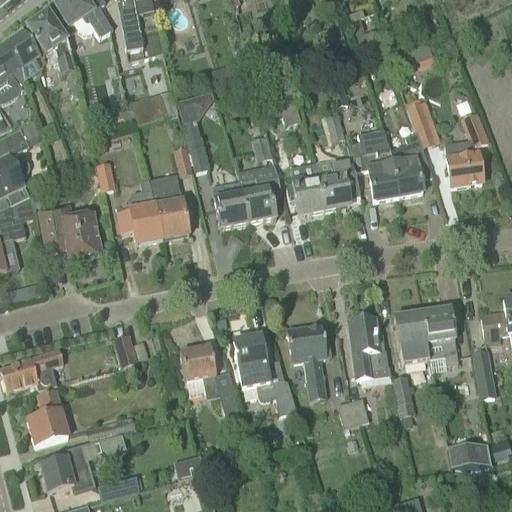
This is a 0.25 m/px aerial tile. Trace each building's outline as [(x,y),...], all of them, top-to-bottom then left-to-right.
[(103,9),(102,8),(97,0),(58,0),(50,5),(66,32),(72,28),(75,32),(77,36),(81,38),(85,39),(89,38),(93,37),(97,44),(111,36),(97,13),(103,9)] [(131,0),(109,0),(114,6),(125,68),(142,64),(136,23),(132,2),(131,0)] [(131,0),(132,2),(136,23),(142,64),(159,60),(152,19),(146,0),(131,0)] [(45,17),(24,32),(45,61),(47,71),(56,68),(60,80),(73,77),(65,46),(45,17)] [(359,25),(350,28),(354,39),(363,35),(359,25)] [(339,33),(317,39),(322,57),(344,50),(339,33)] [(39,59),(33,50),(21,34),(2,47),(19,73),(24,88),(25,94),(26,94),(23,84),(40,73),(33,63),(39,59)] [(372,35),(357,40),(364,59),(378,54),(372,35)] [(2,47),(0,48),(0,109),(7,106),(13,101),(20,95),(18,92),(24,88),(19,73),(2,47)] [(403,55),(411,78),(434,70),(426,47),(403,55)] [(335,68),(323,72),(327,86),(328,89),(339,86),(335,68)] [(339,86),(328,89),(334,114),(346,111),(339,86)] [(169,97),(135,106),(126,109),(128,115),(132,129),(132,131),(175,119),(169,97)] [(292,101),(261,109),(265,126),(280,121),(297,117),(292,101)] [(406,113),(414,136),(428,131),(420,109),(406,113)] [(128,115),(86,125),(90,139),(132,129),(128,115)] [(469,147),(443,151),(445,165),(446,173),(449,193),(481,188),(478,168),(475,152),(486,147),(487,146),(476,118),(459,125),(469,147)] [(336,120),(324,123),(328,135),(339,132),(336,120)] [(194,126),(179,130),(191,176),(191,178),(206,174),(194,126)] [(382,135),(357,140),(358,146),(361,161),(363,175),(366,174),(368,187),(372,207),(396,202),(389,158),(388,155),(382,135)] [(0,203),(5,201),(23,192),(18,183),(23,180),(25,178),(26,175),(26,171),(25,168),(22,166),(18,165),(15,166),(12,159),(26,153),(18,137),(0,145),(0,203)] [(405,150),(388,155),(389,158),(396,202),(421,198),(419,186),(431,184),(415,138),(402,142),(405,150)] [(264,141),(249,145),(254,167),(258,167),(270,163),(264,141)] [(184,154),(170,157),(176,180),(177,182),(190,179),(184,154)] [(107,163),(92,167),(99,196),(113,194),(107,163)] [(357,197),(348,163),(313,170),(322,216),(348,211),(346,199),(357,197)] [(322,216),(313,170),(313,169),(312,169),(312,170),(289,175),(289,174),(288,174),(297,221),(322,216)] [(274,225),(270,206),(268,195),(278,193),(272,172),(251,176),(253,186),(238,189),(240,198),(246,230),(274,225)] [(187,242),(180,206),(175,181),(149,186),(160,247),(187,242)] [(160,247),(149,186),(136,188),(138,198),(128,200),(125,207),(127,215),(115,217),(119,240),(131,238),(134,252),(160,247)] [(223,191),(212,194),(213,203),(212,203),(219,236),(246,230),(240,198),(238,189),(223,192),(223,191)] [(31,202),(28,203),(30,213),(33,213),(40,211),(38,201),(31,202)] [(0,278),(4,278),(18,274),(10,246),(24,243),(20,230),(33,227),(28,203),(8,213),(12,228),(0,230),(0,278)] [(62,212),(37,217),(45,258),(65,254),(67,265),(78,263),(81,267),(91,265),(93,260),(100,259),(96,239),(91,219),(64,224),(62,212)] [(511,352),(511,303),(501,305),(503,319),(480,322),(484,349),(499,347),(498,339),(509,338),(511,353),(511,352)] [(448,313),(420,317),(426,358),(427,365),(443,363),(444,371),(456,369),(448,313)] [(394,320),(392,320),(393,324),(393,325),(393,326),(394,330),(394,331),(397,354),(399,354),(401,369),(427,366),(427,365),(426,358),(420,317),(420,316),(419,316),(419,318),(394,321),(394,320)] [(381,341),(375,342),(372,325),(348,328),(356,385),(388,381),(387,370),(386,370),(384,355),(383,355),(381,341)] [(322,348),(320,332),(285,338),(289,369),(301,367),(307,406),(323,404),(317,364),(328,362),(326,347),(322,348)] [(135,369),(127,342),(111,347),(120,374),(135,369)] [(264,370),(263,362),(259,343),(231,348),(240,395),(255,392),(257,404),(261,407),(274,404),(278,421),(296,417),(286,387),(282,388),(277,368),(264,370)] [(214,380),(212,372),(208,352),(178,358),(184,387),(185,387),(187,398),(202,395),(203,397),(214,395),(212,381),(214,380)] [(486,355),(472,358),(480,404),(495,402),(486,355)] [(43,375),(62,369),(57,356),(15,368),(16,371),(0,375),(0,379),(6,399),(35,390),(37,397),(55,392),(51,377),(45,379),(43,375)] [(405,383),(391,386),(398,420),(408,417),(407,409),(409,404),(405,383)] [(230,389),(215,394),(227,433),(243,428),(230,389)] [(66,443),(54,397),(36,402),(42,420),(26,425),(33,452),(66,443)] [(349,406),(355,430),(367,427),(361,403),(349,406)] [(355,430),(349,406),(337,409),(343,433),(355,430)] [(87,433),(90,448),(134,436),(130,421),(87,433)] [(468,452),(446,451),(450,472),(491,472),(486,447),(468,450),(468,452)] [(502,447),(488,451),(491,462),(505,458),(502,447)] [(64,464),(58,466),(39,471),(47,499),(74,491),(70,477),(87,472),(83,459),(93,456),(90,448),(62,456),(64,464)] [(199,462),(172,469),(177,487),(203,479),(199,462)] [(133,484),(97,493),(101,508),(137,498),(133,484)] [(317,496),(305,499),(308,511),(319,508),(317,496)]
